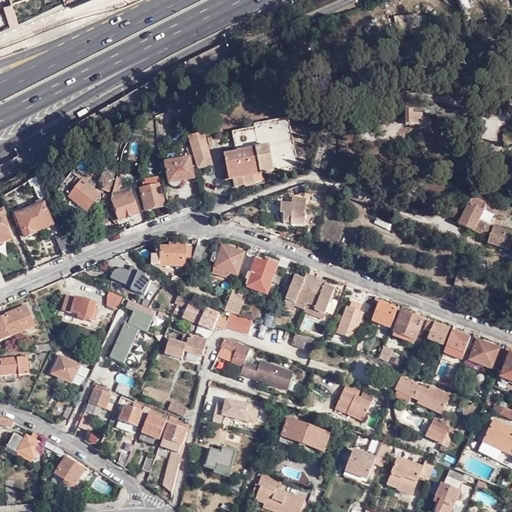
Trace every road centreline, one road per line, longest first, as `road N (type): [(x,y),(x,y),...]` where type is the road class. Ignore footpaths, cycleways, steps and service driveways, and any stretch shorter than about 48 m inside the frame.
road 1 (residential): [(0,297),(159,230),(194,226),(511,339)]
road 2 (tertiary): [(0,158),(292,0)]
road 3 (unknown): [(194,226),(299,180),(327,179),(446,230)]
road 4 (motorway): [(0,148),(186,24)]
road 5 (motorway): [(0,117),(186,24)]
road 6 (motorway): [(170,0),(0,86)]
road 7 (residential): [(213,335),(172,511)]
road 8 (residential): [(0,408),(113,470),(133,490),(137,511)]
road 9 (motorway): [(160,0),(0,60)]
road 10 (unknown): [(361,381),(237,336),(220,333),(211,342)]
